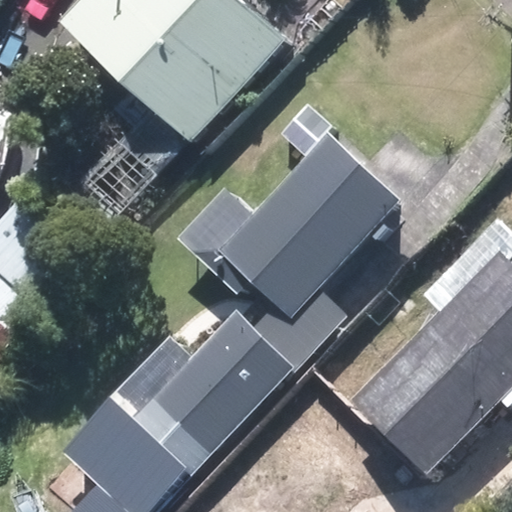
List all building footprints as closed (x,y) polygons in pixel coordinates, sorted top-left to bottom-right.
[(206,145),(302,46),(253,0),(108,0),(82,28),(206,145)] [(248,214),(222,189),(177,236),(237,293),(248,281),(285,317),(398,199),(327,132),(248,214)] [(136,227),(171,180),(128,147),(92,194),(136,227)] [(511,230),(439,301),(458,320),(369,407),(441,480),(511,410),(511,230)] [(0,275),(0,359),(42,313),(0,275)] [(155,511),(294,367),(236,312),(191,360),(168,338),(60,451),(95,484),(68,511),(155,511)]
